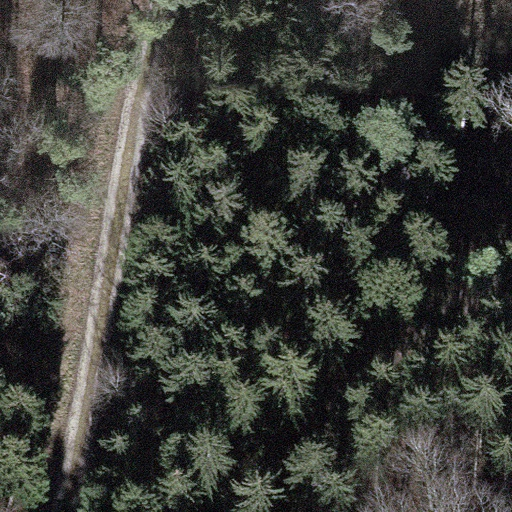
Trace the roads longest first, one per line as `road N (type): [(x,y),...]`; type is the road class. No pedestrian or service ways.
road 1 (track): [(40,511),(35,476),(95,152),(152,0)]
road 2 (track): [(294,511),(406,366),(511,249)]
